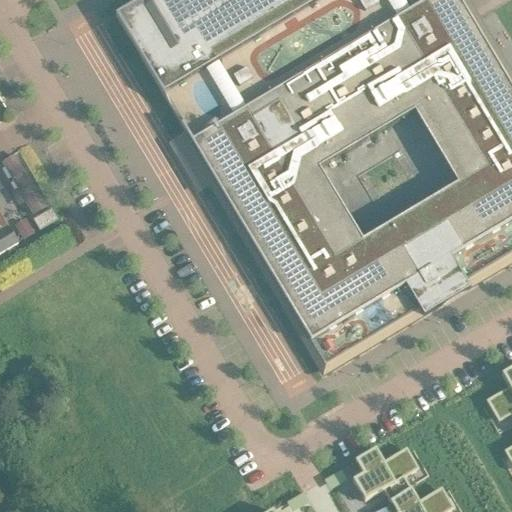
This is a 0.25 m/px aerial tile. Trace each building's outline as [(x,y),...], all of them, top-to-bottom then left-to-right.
[(184,134),(324,368),(511,255),(511,91),(457,0),(432,0),(334,59),(299,0),(141,0),(114,17),(184,134)] [(299,0),(334,59),(432,0),(299,0)] [(181,137),(171,141),(179,160),(188,156),(181,137)] [(18,159),(0,169),(28,216),(46,206),(18,159)] [(38,231),(57,220),(50,209),(31,220),(38,231)] [(20,241),(37,231),(31,220),(14,230),(20,241)] [(0,253),(17,244),(11,233),(0,238),(0,253)] [(508,389),(487,401),(499,422),(511,414),(511,368),(500,376),(508,389)] [(368,471),(351,482),(364,502),(389,487),(396,499),(410,491),(403,479),(415,472),(403,451),(382,463),(374,450),(361,459),(368,471)] [(403,511),(401,511),(448,511),(450,511),(438,491),(417,503),(410,491),(396,499),(403,511)]
